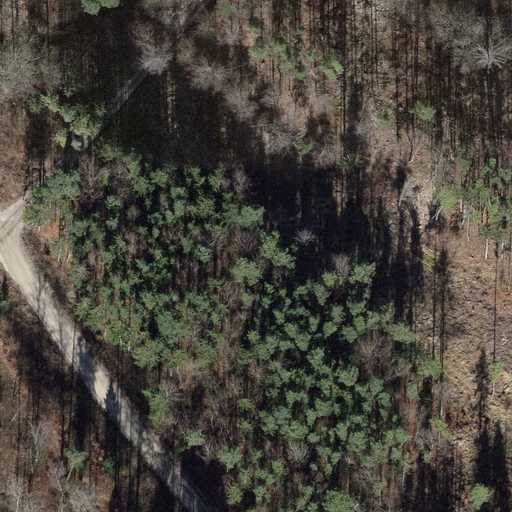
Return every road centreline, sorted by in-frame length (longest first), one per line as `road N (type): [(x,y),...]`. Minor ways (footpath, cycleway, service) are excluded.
road 1 (track): [(201,511),(102,388),(0,233)]
road 2 (track): [(216,0),(0,223)]
road 3 (track): [(0,367),(103,511)]
